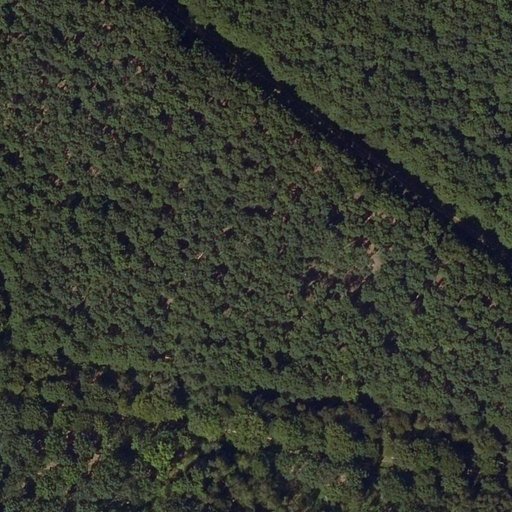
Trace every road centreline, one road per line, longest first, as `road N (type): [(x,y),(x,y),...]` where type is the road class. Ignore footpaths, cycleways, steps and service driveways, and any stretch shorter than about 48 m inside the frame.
road 1 (track): [(0,390),(511,482)]
road 2 (track): [(151,0),(511,264)]
